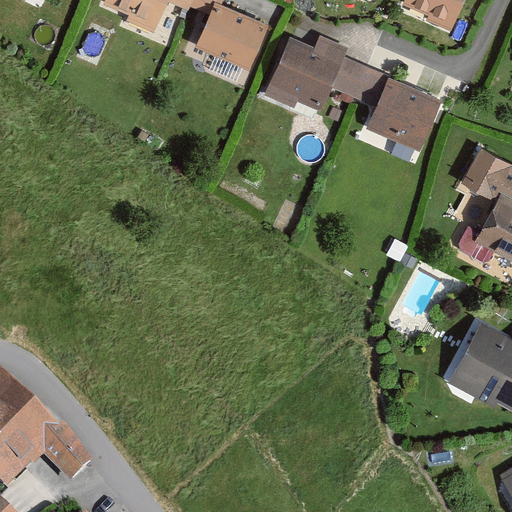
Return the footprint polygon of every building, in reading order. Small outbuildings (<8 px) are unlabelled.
[(104,0),(98,15),(150,37),(165,2),(205,19),(192,49),(246,72),(265,26),(219,7),(222,0),(104,0)] [(461,0),(402,0),(398,10),(448,31),(461,0)] [(315,43),(290,33),(265,92),(295,104),(298,98),(321,107),(331,84),(375,103),(366,125),(420,147),(442,95),(344,54),(348,44),(320,32),(315,43)] [(462,179),(489,194),(492,188),(497,191),(500,186),(511,192),(511,160),(481,144),(462,179)] [(511,255),(511,198),(500,192),(476,236),(511,255)] [(453,373),(511,404),(511,337),(481,321),(453,373)] [(59,427),(0,366),(0,477),(8,486),(43,451),(70,479),(92,459),(66,423),(59,427)] [(0,511),(15,511),(0,497),(0,511)]
